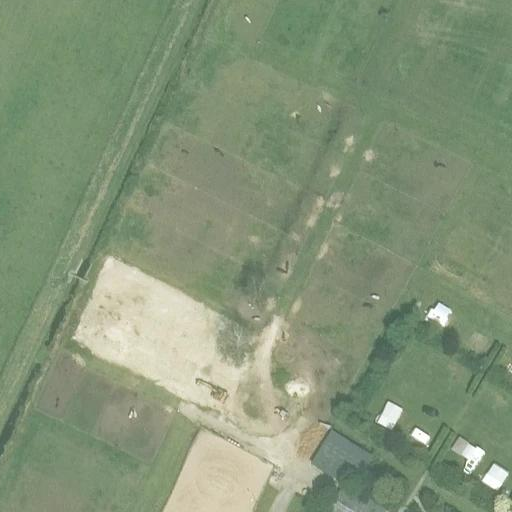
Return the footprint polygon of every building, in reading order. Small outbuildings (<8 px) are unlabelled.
[(491,355),(500,336),(473,324),(465,344),(491,355)] [(511,395),(499,387),(488,404),(506,415),(511,404),(511,395)] [(395,432),(404,418),(391,409),(382,423),(395,432)] [(448,429),(437,452),(447,457),(458,433),(448,429)] [(331,434),(311,467),(343,487),(344,485),(359,484),(374,459),(331,434)] [(386,511),(344,487),(329,511),(386,511)]
